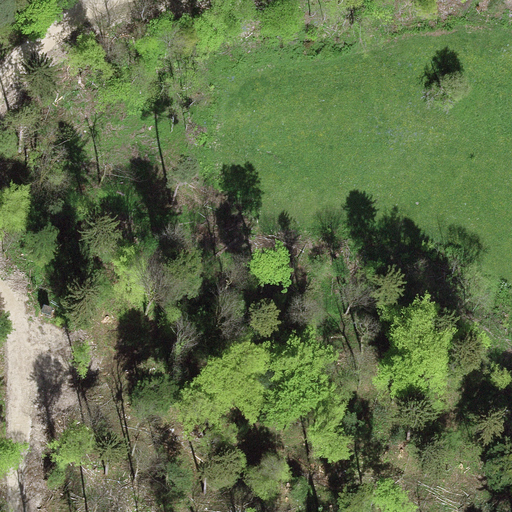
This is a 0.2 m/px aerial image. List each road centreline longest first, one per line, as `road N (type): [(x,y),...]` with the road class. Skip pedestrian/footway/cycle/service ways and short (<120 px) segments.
road 1 (track): [(0,291),(27,372),(15,487)]
road 2 (track): [(108,0),(81,7),(26,44),(0,85)]
